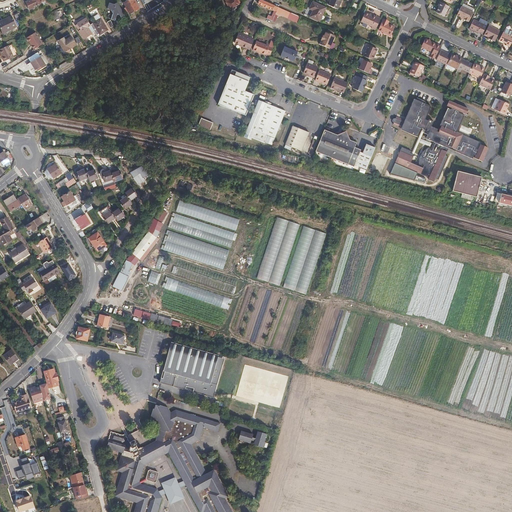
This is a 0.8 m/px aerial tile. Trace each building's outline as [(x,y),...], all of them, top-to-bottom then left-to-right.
[(40,0),(30,0),(26,2),(29,10),(34,7),(34,6),(42,3),(40,0)] [(133,0),(128,0),(123,3),(129,13),(138,8),(133,0)] [(223,0),(230,9),(239,4),(236,0),(223,0)] [(271,18),(270,20),(272,21),(275,15),(278,7),(262,0),(259,0),(258,4),(274,11),(271,18)] [(331,0),(329,5),(339,9),(342,0),(331,0)] [(312,11),(322,16),(325,7),(312,1),(309,8),(313,10),(312,11)] [(124,16),(117,2),(113,4),(109,4),(108,10),(112,11),(112,16),(112,22),(116,21),(116,16),(116,15),(119,14),(119,16),(121,17),(124,16)] [(449,6),(441,2),(437,12),(444,16),(449,6)] [(473,11),(461,5),(460,8),(457,13),(461,15),(464,17),(463,18),(467,20),(468,19),(469,20),(473,11)] [(298,21),(300,16),(288,11),(286,16),(298,21)] [(320,20),(322,16),(312,11),(310,16),(320,20)] [(375,29),(380,18),(372,14),(371,15),(369,14),(364,12),(361,20),(372,25),(371,27),(375,29)] [(96,21),(93,22),(99,34),(107,30),(98,14),(93,16),(96,21)] [(11,16),(0,21),(0,27),(2,33),(16,27),(11,16)] [(483,32),(487,24),(475,18),(470,28),(479,32),(479,31),(483,32)] [(385,23),(386,21),(383,19),(378,29),(390,35),(394,27),(387,24),(385,23)] [(91,33),(86,26),(84,23),(82,24),(83,26),(81,27),(82,29),(79,31),(84,39),(91,33)] [(491,37),(490,38),(494,40),(499,30),(489,25),(484,34),(488,36),(491,37)] [(503,32),(499,40),(506,44),(506,45),(509,47),(511,40),(511,35),(511,33),(511,30),(510,30),(505,28),(503,32)] [(36,32),(27,38),(34,49),(43,44),(36,32)] [(322,40),(320,44),(329,48),(335,36),(326,32),(324,36),(323,35),(321,40),(322,40)] [(250,50),(254,40),(238,33),(234,42),(239,44),(242,45),(241,46),(250,50)] [(69,45),(75,41),(71,36),(65,39),(63,37),(57,40),(64,51),(65,51),(67,52),(69,51),(70,48),(69,45)] [(434,58),(440,45),(425,38),(421,46),(432,52),(430,56),(434,58)] [(265,55),(269,46),(256,41),(252,49),(265,55)] [(363,56),(372,60),(377,49),(368,45),(363,56)] [(2,57),(1,57),(0,58),(2,62),(13,57),(8,46),(0,49),(0,51),(1,54),(2,57)] [(284,57),(288,59),(293,61),(297,51),(283,46),(279,55),(284,57)] [(445,64),(450,54),(441,50),(436,59),(445,64)] [(34,67),(35,69),(45,63),(38,52),(28,57),(30,62),(29,63),(31,66),(33,65),(34,67)] [(461,59),(462,58),(459,56),(458,57),(455,56),(452,54),(447,64),(457,69),(458,67),(461,59)] [(369,68),(371,63),(362,59),(358,68),(370,73),(371,69),(369,68)] [(469,73),(473,65),(461,59),(458,67),(469,73)] [(415,61),(410,72),(410,73),(413,74),(418,76),(424,65),(415,61)] [(313,78),(317,67),(307,62),(303,72),(309,75),(309,76),(313,78)] [(484,68),(474,63),(473,65),(469,73),(480,78),(484,68)] [(218,103),(246,114),(254,94),(244,90),(249,79),(248,76),(232,69),(218,103)] [(327,84),(331,74),(319,70),(315,80),(319,82),(319,81),(327,84)] [(367,76),(359,72),(353,87),(361,91),(363,87),(364,88),(365,83),(366,79),(367,76)] [(490,90),(495,80),(488,77),(489,76),(484,73),(479,84),(490,90)] [(341,90),(344,91),(348,83),(334,77),(330,87),(340,91),(341,90)] [(475,154),(474,156),(473,158),(481,161),(483,156),(482,156),(483,153),(484,154),(487,148),(480,144),(477,150),(475,149),(478,143),(459,134),(454,134),(454,132),(456,132),(463,115),(459,113),(460,111),(466,114),(468,109),(460,106),(456,104),(449,101),(446,106),(448,106),(451,108),(451,109),(447,108),(439,125),(442,126),(440,129),(439,128),(438,132),(437,131),(438,129),(433,127),(432,129),(430,128),(431,126),(433,121),(429,119),(428,121),(425,119),(431,106),(414,99),(404,120),(396,117),(395,118),(394,118),(393,118),(392,119),(392,120),(392,121),(393,122),(393,124),(401,127),(400,129),(417,137),(421,128),(424,129),(423,132),(427,134),(425,138),(433,142),(430,149),(429,148),(429,147),(428,147),(427,148),(425,149),(423,151),(422,152),(420,154),(420,155),(419,156),(418,159),(418,160),(418,161),(418,163),(418,164),(418,165),(418,166),(418,167),(418,168),(419,168),(419,169),(420,167),(421,164),(423,164),(422,168),(419,174),(426,177),(427,174),(430,175),(428,180),(433,182),(434,178),(437,180),(447,156),(444,155),(446,151),(441,149),(443,144),(448,146),(472,157),(473,155),(473,153),(475,154)] [(267,104),(265,102),(258,100),(243,137),(250,140),(251,138),(264,143),(265,142),(267,136),(274,139),(286,111),(270,105),(271,103),(268,102),(267,104)] [(498,100),(494,109),(504,115),(506,110),(505,110),(508,104),(498,100)] [(209,129),(211,122),(200,118),(198,124),(209,129)] [(468,136),(470,129),(461,125),(458,131),(468,136)] [(286,144),(302,150),(309,132),(293,126),(286,144)] [(315,151),(347,164),(354,147),(356,142),(350,139),(346,130),(336,134),(324,129),(315,151)] [(267,136),(265,142),(272,145),(274,139),(267,136)] [(354,164),(366,169),(376,146),(373,144),(372,146),(366,144),(362,152),(360,151),(361,149),(354,147),(347,164),(353,166),(354,164)] [(398,158),(396,164),(407,168),(409,162),(413,154),(409,153),(410,151),(401,147),(397,156),(400,157),(399,158),(398,158)] [(409,162),(407,168),(419,174),(422,168),(420,167),(419,169),(419,168),(418,168),(418,167),(418,166),(409,162)] [(62,173),(56,164),(48,169),(54,178),(62,173)] [(79,181),(87,177),(86,173),(84,169),(76,173),(79,181)] [(86,173),(87,177),(89,181),(97,178),(94,170),(86,173)] [(113,179),(111,173),(110,170),(102,173),(105,182),(113,179)] [(119,171),(111,173),(113,179),(114,182),(122,179),(119,171)] [(456,171),(451,191),(476,197),(480,177),(456,171)] [(73,178),(70,173),(67,175),(68,177),(58,183),(61,187),(65,184),(73,178)] [(145,180),(141,173),(134,178),(139,185),(145,180)] [(76,182),(73,178),(65,184),(67,187),(76,182)] [(131,188),(125,193),(128,196),(130,199),(136,195),(131,188)] [(128,196),(125,193),(123,189),(115,194),(121,202),(128,196)] [(78,204),(70,192),(62,197),(70,210),(78,204)] [(511,196),(501,193),(498,203),(511,206),(511,196)] [(32,204),(26,195),(18,199),(25,209),(32,204)] [(20,205),(13,196),(4,202),(10,211),(20,205)] [(180,200),(176,211),(236,231),(239,220),(180,200)] [(86,209),(92,205),(89,201),(83,205),(86,209)] [(119,208),(112,213),(115,218),(117,221),(124,216),(119,208)] [(155,218),(162,222),(167,213),(160,209),(155,218)] [(115,218),(112,213),(110,210),(103,215),(108,223),(115,218)] [(91,224),(84,214),(76,219),(82,230),(91,224)] [(175,214),(173,221),(233,241),(235,234),(175,214)] [(32,234),(46,224),(40,216),(26,226),(32,234)] [(0,241),(3,239),(3,241),(10,237),(9,235),(15,232),(7,217),(2,221),(7,230),(0,234),(0,241)] [(289,221),(277,218),(257,278),(268,282),(289,221)] [(154,219),(148,231),(156,237),(158,235),(163,224),(154,219)] [(173,221),(171,228),(230,248),(232,241),(173,221)] [(300,225),(289,221),(268,282),(280,286),(300,225)] [(315,230),(303,226),(283,287),(295,291),(315,230)] [(326,234),(315,230),(295,291),(306,295),(326,234)] [(132,252),(140,259),(156,237),(148,231),(132,252)] [(167,240),(226,260),(229,251),(170,231),(167,240)] [(107,246),(98,233),(89,239),(98,252),(107,246)] [(53,248),(47,238),(39,243),(45,253),(53,248)] [(226,260),(167,240),(164,250),(223,270),(226,260)] [(29,254),(23,245),(9,253),(15,262),(29,254)] [(140,259),(132,252),(127,259),(135,265),(140,259)] [(164,258),(159,256),(155,267),(160,269),(164,258)] [(120,272),(128,276),(130,273),(129,272),(133,263),(126,260),(120,272)] [(239,280),(179,260),(177,267),(236,287),(239,280)] [(54,273),(58,271),(53,263),(39,272),(44,280),(47,278),(49,281),(56,277),(54,273)] [(68,263),(60,267),(68,280),(76,275),(68,263)] [(0,281),(9,275),(1,266),(0,266),(0,281)] [(236,287),(177,267),(174,275),(233,296),(236,287)] [(160,273),(152,270),(148,281),(156,284),(160,273)] [(128,276),(120,272),(112,287),(119,291),(121,291),(128,276)] [(24,291),(27,290),(30,294),(41,287),(35,277),(21,285),(24,291)] [(232,300),(169,278),(165,288),(228,311),(232,300)] [(29,307),(33,312),(36,310),(30,301),(27,303),(29,307)] [(22,307),(28,315),(33,312),(29,307),(27,303),(22,307)] [(56,312),(51,303),(41,310),(46,318),(56,312)] [(25,318),(28,315),(22,307),(19,309),(25,318)] [(143,311),(135,309),(133,315),(141,318),(143,311)] [(151,313),(143,311),(141,318),(149,320),(151,313)] [(156,322),(158,315),(152,314),(150,320),(156,322)] [(107,328),(109,317),(99,316),(97,326),(107,328)] [(164,324),(165,318),(159,316),(157,322),(164,324)] [(171,326),(173,320),(166,318),(164,324),(171,326)] [(87,340),(89,330),(78,327),(76,338),(87,340)] [(125,335),(113,332),(111,342),(123,344),(125,335)] [(172,341),(159,382),(185,389),(186,386),(194,388),(193,392),(214,398),(223,364),(216,362),(218,357),(218,355),(172,341)] [(18,359),(11,350),(3,356),(10,365),(18,359)] [(43,371),(47,384),(48,388),(58,385),(57,380),(55,373),(53,368),(43,371)] [(47,384),(39,386),(39,387),(43,399),(43,400),(51,398),(48,388),(47,384)] [(33,388),(29,390),(33,404),(37,403),(37,401),(43,399),(39,387),(35,389),(33,390),(33,388)] [(21,402),(24,409),(31,406),(26,394),(20,396),(21,399),(20,400),(21,402)] [(16,412),(24,409),(21,402),(20,400),(12,403),(16,412)] [(152,408),(150,416),(157,429),(158,430),(160,430),(156,442),(143,449),(142,448),(140,447),(137,448),(135,446),(135,445),(137,443),(134,439),(129,441),(128,440),(126,439),(127,438),(126,436),(124,436),(125,435),(124,433),(122,434),(122,435),(120,434),(119,434),(119,433),(117,433),(116,433),(115,432),(113,432),(112,432),(112,431),(110,431),(109,434),(110,434),(109,435),(108,437),(109,438),(108,438),(107,441),(108,441),(106,448),(121,452),(117,466),(119,471),(121,472),(114,496),(136,502),(132,511),(156,511),(161,497),(158,497),(155,496),(154,494),(156,489),(140,483),(146,480),(148,480),(153,482),(155,482),(157,474),(158,473),(157,471),(155,472),(149,470),(149,469),(146,470),(147,471),(144,479),(137,482),(143,464),(150,461),(149,459),(160,453),(161,455),(166,452),(167,454),(168,454),(181,478),(184,482),(199,511),(201,511),(203,511),(202,511),(231,511),(229,510),(227,506),(227,504),(224,498),(227,496),(226,494),(225,494),(222,489),(222,487),(221,486),(220,485),(218,481),(218,480),(218,478),(217,478),(214,474),(214,472),(213,470),(205,473),(191,444),(198,440),(201,431),(199,431),(201,427),(202,428),(217,432),(219,423),(175,410),(170,412),(167,407),(159,405),(158,406),(156,405),(155,405),(154,409),(152,408)] [(58,439),(69,436),(64,416),(58,417),(59,421),(56,422),(58,432),(57,433),(58,439)] [(160,430),(158,430),(158,431),(154,433),(153,435),(156,439),(142,448),(143,449),(156,442),(160,430)] [(264,442),(261,441),(259,441),(260,439),(262,439),(264,440),(265,434),(256,431),(254,439),(251,438),(252,435),(239,431),(237,440),(238,440),(238,442),(242,443),(243,442),(249,443),(250,441),(253,442),(252,445),(262,448),(264,442)] [(28,448),(24,435),(15,437),(17,446),(21,445),(22,449),(28,448)] [(70,447),(68,440),(60,443),(63,450),(70,447)] [(15,471),(17,478),(39,472),(36,462),(29,464),(27,457),(17,460),(20,470),(15,471)] [(74,500),(87,497),(81,472),(68,475),(74,500)] [(162,489),(157,491),(160,495),(164,493),(170,503),(183,496),(178,486),(184,482),(181,478),(175,481),(172,476),(159,483),(162,489)] [(31,495),(16,500),(19,511),(20,511),(35,507),(31,495)]
